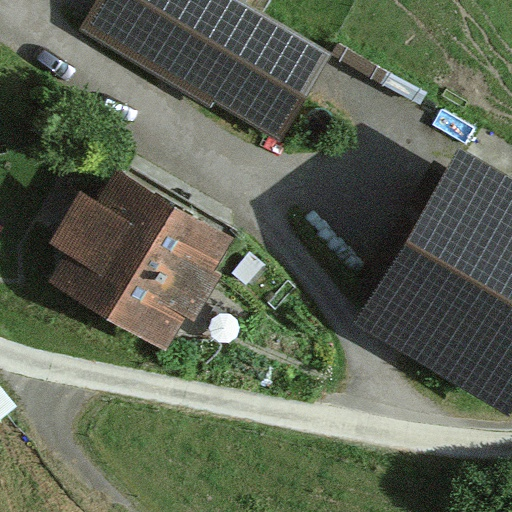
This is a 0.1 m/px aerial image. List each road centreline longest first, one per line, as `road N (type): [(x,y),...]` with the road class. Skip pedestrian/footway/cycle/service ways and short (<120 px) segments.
road 1 (track): [(418,441),(251,198),(15,0)]
road 2 (unclassified): [(511,447),(418,441),(54,371)]
road 3 (track): [(0,351),(54,371),(48,443),(114,511)]
